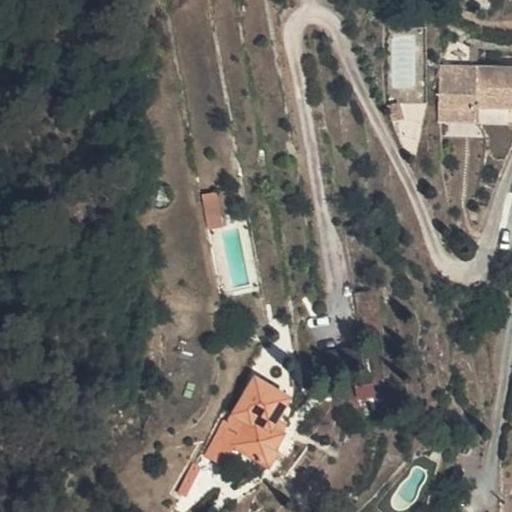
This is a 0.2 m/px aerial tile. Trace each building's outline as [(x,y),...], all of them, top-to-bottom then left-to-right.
[(511,67),(447,66),(446,108),(471,109),(471,106),(511,107),(511,67)] [(471,109),(446,108),(446,121),(471,121),(471,109)] [(193,229),(184,232),(187,247),(197,244),(193,229)] [(197,244),(187,247),(191,260),(201,258),(197,244)] [(257,378),(235,411),(256,424),(251,434),(245,430),(237,442),(274,464),(282,448),(274,444),(283,429),(273,421),(287,396),(257,378)]
